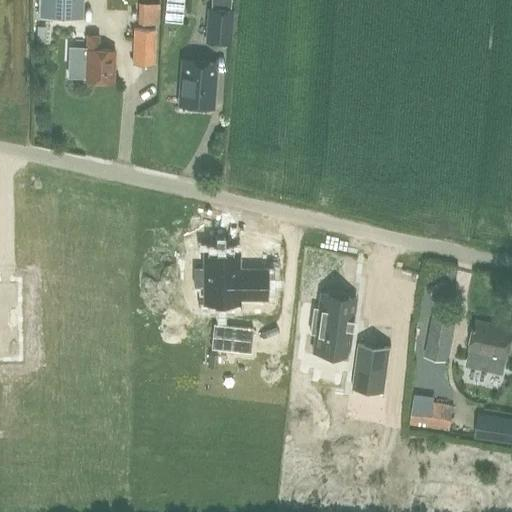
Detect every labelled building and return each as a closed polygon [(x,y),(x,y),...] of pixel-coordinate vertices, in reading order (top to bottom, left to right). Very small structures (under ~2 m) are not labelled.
[(39,0),(39,11),(80,13),(80,0),(39,0)] [(166,0),(165,15),(180,16),(181,0),(166,0)] [(206,7),(204,42),(230,43),(232,9),(230,9),(230,0),(210,0),(210,7),(206,7)] [(137,22),(158,23),(159,3),(138,3),(137,22)] [(133,27),(131,63),(153,64),(153,59),(160,59),(161,38),(154,37),(154,28),(133,27)] [(113,81),(114,49),(98,49),(98,35),(86,35),(86,48),(84,48),(83,80),(113,81)] [(179,57),(176,105),(214,107),(217,59),(179,57)] [(61,239),(61,249),(79,250),(79,240),(81,240),(82,208),(69,208),(69,209),(60,209),(60,205),(41,205),(41,209),(26,208),(25,238),(27,239),(27,248),(45,249),(45,239),(61,239)] [(262,298),(263,269),(237,268),(238,251),(203,250),(203,266),(193,266),(192,284),(202,284),(201,300),(236,301),(236,297),(262,298)] [(0,329),(19,330),(20,282),(0,281),(0,329)] [(312,307),(309,331),(314,332),(312,349),(347,354),(350,328),(352,328),(352,326),(351,326),(352,319),(353,319),(353,318),(352,318),(355,297),(320,292),(317,308),(312,307)] [(451,342),(456,319),(431,314),(427,338),(451,342)] [(511,334),(511,328),(474,320),(467,350),(468,351),(465,361),(501,370),(504,359),(506,360),(511,334)] [(212,323),(210,347),(250,352),(252,328),(212,323)] [(354,341),(348,386),(384,391),(390,346),(390,345),(389,344),(389,346),(355,341),(356,340),(354,340),(354,341)] [(217,353),(208,352),(207,365),(216,366),(217,353)] [(348,417),(362,418),(365,394),(351,392),(348,417)] [(408,425),(448,431),(452,404),(412,398),(408,425)] [(473,437),(511,443),(511,417),(477,411),(473,437)]
